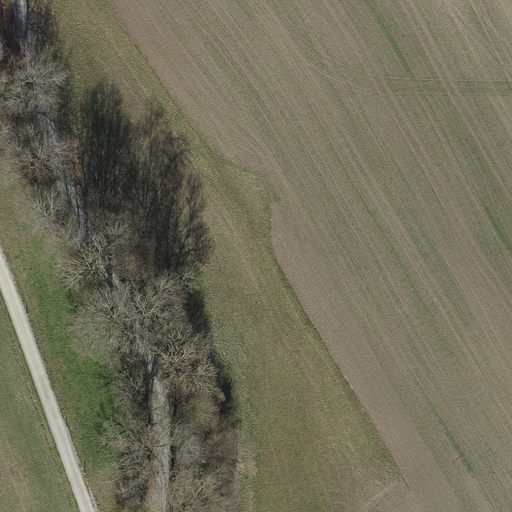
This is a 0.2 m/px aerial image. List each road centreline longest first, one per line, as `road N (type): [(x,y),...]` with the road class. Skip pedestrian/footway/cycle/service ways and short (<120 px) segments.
road 1 (track): [(24,0),(61,183),(155,380),(160,480),(150,511)]
road 2 (track): [(86,511),(0,272)]
